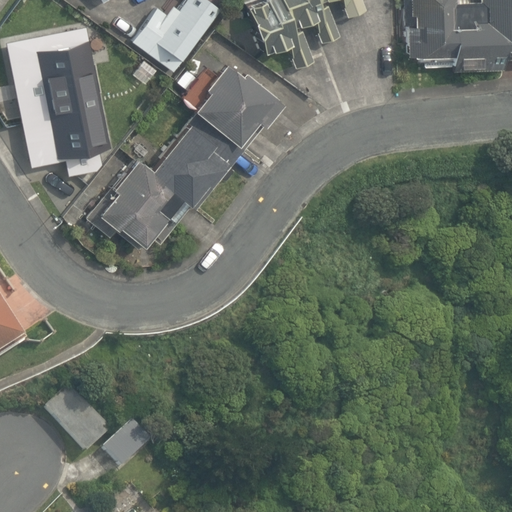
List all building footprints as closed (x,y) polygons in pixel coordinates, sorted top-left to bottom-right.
[(168,71),(215,5),(208,0),(179,0),(174,7),(169,3),(162,13),(153,7),(128,42),(168,71)] [(284,42),(293,66),(310,60),(296,22),(310,17),(319,41),(336,35),(323,0),(339,0),(345,15),(362,9),(359,0),(256,0),(246,4),(247,5),(244,6),(260,51),(284,42)] [(448,63),(449,69),(499,67),(499,56),(511,56),(511,0),(400,0),(401,55),(414,54),(415,61),(422,61),(422,65),(448,63)] [(84,29),(21,43),(38,119),(44,118),(52,154),(66,151),(70,167),(88,163),(85,148),(109,143),(84,29)] [(235,74),(221,62),(208,78),(198,70),(177,96),(189,106),(188,108),(192,111),(239,150),(278,102),(239,70),(235,74)] [(192,209),(239,150),(192,111),(146,168),(169,186),(167,189),(192,209)] [(154,252),(184,214),(164,198),(167,195),(130,165),(81,226),(104,245),(112,235),(136,254),(144,244),(154,252)] [(0,347),(6,343),(8,346),(19,339),(0,309),(0,347)] [(43,405),(84,450),(108,428),(68,383),(43,405)] [(101,446),(119,465),(148,438),(131,419),(101,446)]
